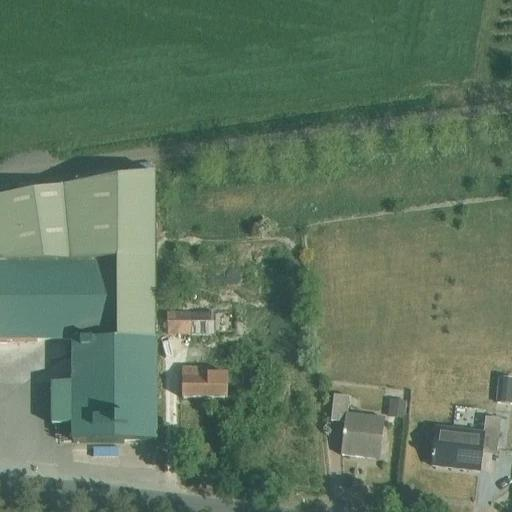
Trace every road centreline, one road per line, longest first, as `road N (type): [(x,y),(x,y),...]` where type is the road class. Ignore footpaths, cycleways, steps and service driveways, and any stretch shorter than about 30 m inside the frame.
road 1 (track): [(0,177),(511,105)]
road 2 (tertiary): [(236,511),(0,485)]
